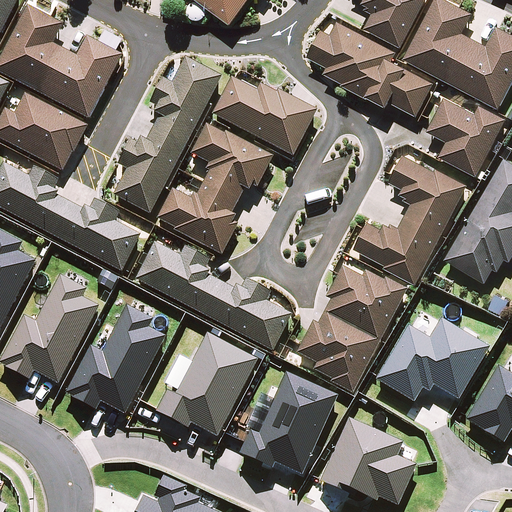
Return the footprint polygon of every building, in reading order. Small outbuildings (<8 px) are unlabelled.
[(0,0),(0,37),(19,0),(0,0)] [(195,0),(231,26),(249,0),(195,0)] [(427,0),(364,0),(378,7),(366,31),(403,49),(427,0)] [(473,16),(443,0),(437,0),(405,61),(499,110),(511,85),(511,37),(498,30),(488,49),(462,35),(473,16)] [(63,26),(28,8),(0,62),(0,74),(90,121),(122,58),(88,40),(78,59),(53,46),(63,26)] [(397,55),(330,19),(309,58),(329,69),(326,76),(387,109),(390,103),(418,118),(435,85),(393,63),(397,55)] [(221,80),(186,61),(172,87),(162,81),(157,91),(167,97),(156,117),(159,119),(148,141),(136,147),(131,143),(119,166),(128,170),(114,197),(151,216),(221,80)] [(257,93),(233,80),(214,116),(293,158),(316,114),(261,85),(257,93)] [(0,105),(10,87),(0,82),(0,105)] [(11,111),(8,109),(0,122),(0,139),(64,174),(87,129),(20,93),(11,111)] [(465,109),(446,100),(429,133),(450,143),(442,159),(479,177),(507,121),(469,102),(465,109)] [(273,158),(208,126),(193,156),(214,166),(195,203),(173,192),(157,223),(222,256),(235,230),(233,213),(244,192),(258,189),(273,158)] [(405,158),(391,183),(405,191),(401,199),(413,206),(412,209),(400,230),(390,225),(387,230),(371,222),(356,251),(417,284),(469,187),(427,164),(425,168),(405,158)] [(511,163),(506,160),(447,261),(487,284),(495,270),(504,275),(511,260),(511,163)] [(62,193),(54,189),(58,181),(33,168),(28,178),(5,166),(0,175),(0,208),(122,273),(141,237),(114,223),(119,213),(96,201),(89,214),(59,198),(62,193)] [(179,256),(156,244),(137,281),(273,352),(292,317),(262,301),(268,290),(248,280),(241,293),(205,274),(211,263),(183,248),(179,256)] [(407,291),(347,261),(329,296),(334,298),(319,326),(314,324),(299,354),(318,364),(315,371),(334,381),(333,385),(354,396),(407,291)] [(511,303),(497,295),(487,311),(502,319),(511,303)] [(485,347),(465,337),(438,389),(511,427),(511,393),(471,373),(485,347)] [(408,511),(424,483),(335,436),(318,470),(397,511),(408,511)]
